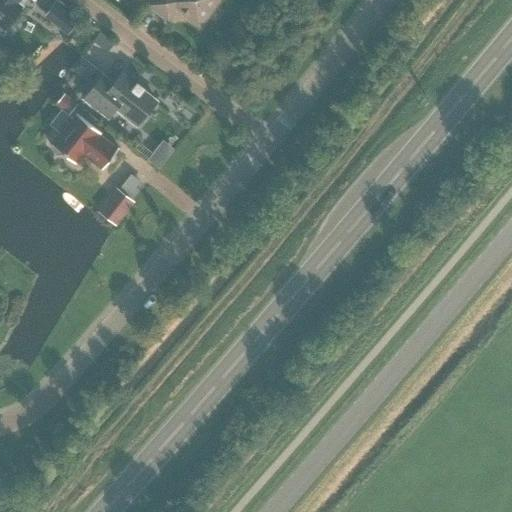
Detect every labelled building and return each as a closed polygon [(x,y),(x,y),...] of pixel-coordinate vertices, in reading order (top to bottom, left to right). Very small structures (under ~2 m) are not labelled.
[(19,0),(0,0),(0,25),(4,29),(21,7),(17,3),(19,0)] [(151,0),(148,5),(168,19),(177,8),(189,17),(187,19),(198,27),(207,16),(205,15),(213,4),(215,5),(219,0),(151,0)] [(51,8),(44,17),(47,19),(53,23),(65,7),(56,1),(51,8)] [(112,42),(100,33),(94,41),(106,50),(112,42)] [(97,71),(80,58),(73,68),(90,81),(97,71)] [(137,83),(123,72),(113,84),(102,75),(84,99),(108,118),(115,108),(137,125),(156,101),(135,85),(137,83)] [(71,84),(63,93),(74,102),(75,102),(82,93),(71,84)] [(77,103),(75,102),(74,102),(63,93),(55,104),(68,114),(77,103)] [(63,154),(76,165),(77,164),(76,163),(83,153),(101,168),(100,170),(101,170),(119,148),(118,148),(116,149),(99,136),(101,133),(76,113),(75,114),(77,116),(61,136),(54,137),(52,142),(52,146),(53,151),(56,155),(63,154)] [(147,160),(156,167),(158,169),(164,162),(153,153),(147,160)] [(133,202),(117,189),(99,212),(115,225),(133,202)]
